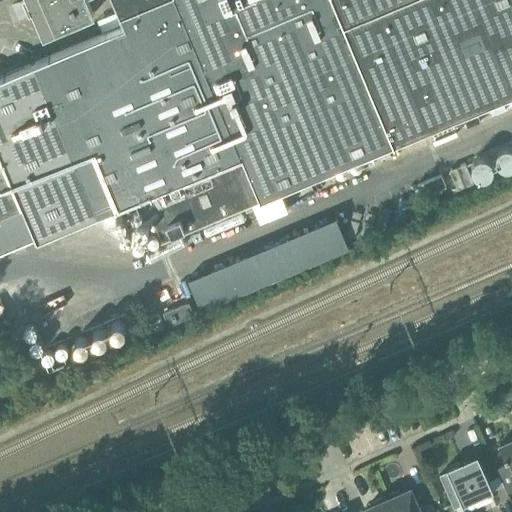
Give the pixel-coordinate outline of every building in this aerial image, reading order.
[(163,239),(212,219),(511,93),(511,0),(113,0),(124,25),(53,55),(55,47),(29,34),(26,53),(39,54),(41,60),(0,76),(0,215),(23,206),(38,239),(98,214),(124,203),(138,237),(158,229),(162,239),(162,241),(164,240),(163,239)] [(28,0),(44,36),(94,14),(87,0),(28,0)] [(457,188),(473,181),(466,163),(450,170),(457,188)] [(422,195),(446,185),(441,174),(418,184),(422,195)] [(194,315),(189,302),(163,312),(168,325),(194,315)] [(155,331),(165,327),(159,314),(149,318),(155,331)] [(511,438),(499,444),(507,463),(496,468),(507,492),(511,489),(511,438)] [(454,508),(493,491),(477,454),(446,468),(448,471),(440,475),(454,508)] [(420,507),(411,488),(400,492),(399,489),(386,495),(394,511),(435,511),(431,502),(420,507)] [(394,511),(386,495),(374,500),(376,503),(365,508),(366,511),(394,511)]
